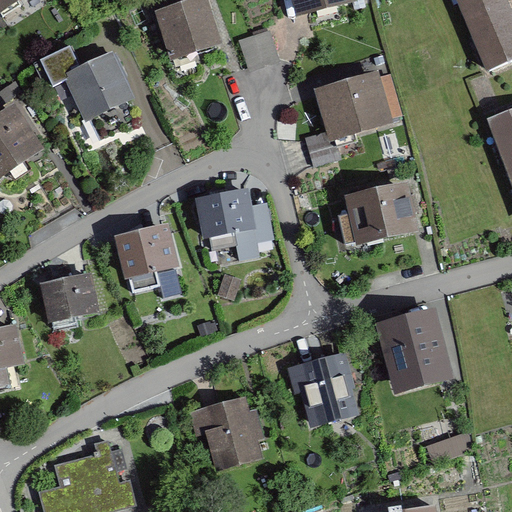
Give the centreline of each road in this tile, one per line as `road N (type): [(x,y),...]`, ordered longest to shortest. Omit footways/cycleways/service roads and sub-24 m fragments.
road 1 (residential): [(0,282),(71,233),(236,159),(262,166),(313,320)]
road 2 (residential): [(0,467),(159,383),(313,320)]
road 3 (residential): [(313,320),(511,267)]
